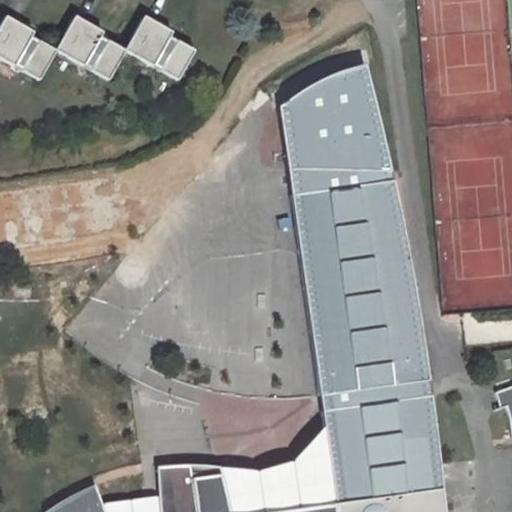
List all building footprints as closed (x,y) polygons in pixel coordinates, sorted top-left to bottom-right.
[(32,17),(7,0),(5,0),(0,9),(0,41),(38,63),(54,35),(29,21),(32,17)] [(73,2),(54,35),(106,65),(122,37),(98,23),(100,18),(73,2)] [(142,3),(122,37),(174,67),(191,37),(167,23),(169,19),(142,3)] [(131,210),(209,170),(193,138),(115,178),(131,210)] [(111,182),(0,191),(0,230),(115,220),(111,182)] [(494,438),(511,436),(511,386),(491,388),(494,438)] [(233,474),(216,470),(225,511),(305,511),(331,509),(321,434),(311,447),(298,458),(287,465),(272,471),(253,475),(244,475),(233,474)] [(63,501),(45,511),(100,511),(92,487),(63,501)]
